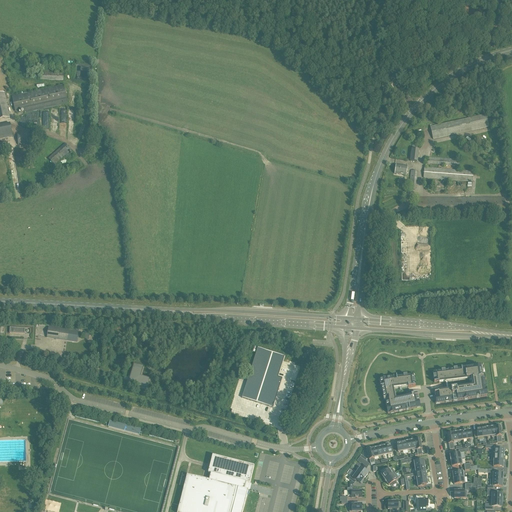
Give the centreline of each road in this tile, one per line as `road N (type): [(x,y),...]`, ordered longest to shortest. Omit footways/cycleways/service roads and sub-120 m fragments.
road 1 (unclassified): [(0,363),(48,378),(74,399),(277,447),(318,447)]
road 2 (primary): [(347,318),(163,310)]
road 3 (primary): [(163,310),(346,327)]
road 4 (primary): [(163,310),(0,301)]
road 5 (primary): [(511,333),(357,318)]
road 6 (primary): [(357,328),(511,337)]
road 7 (primary): [(376,174),(347,318)]
road 8 (primary): [(357,318),(376,174)]
